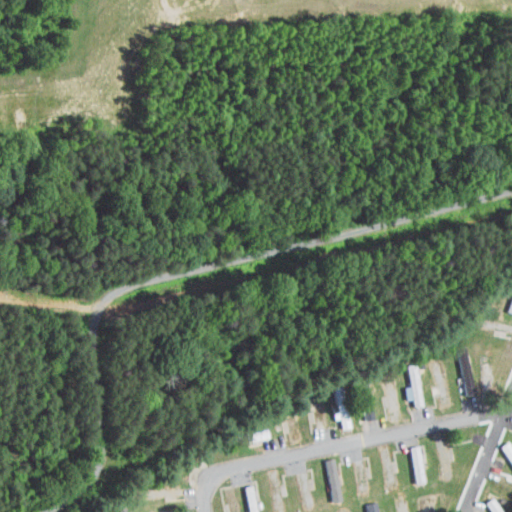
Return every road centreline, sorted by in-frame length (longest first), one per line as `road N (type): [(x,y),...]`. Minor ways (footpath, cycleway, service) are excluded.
road 1 (residential): [(509,407),(223,471),(210,490),(210,511)]
road 2 (residential): [(467,511),(511,399)]
